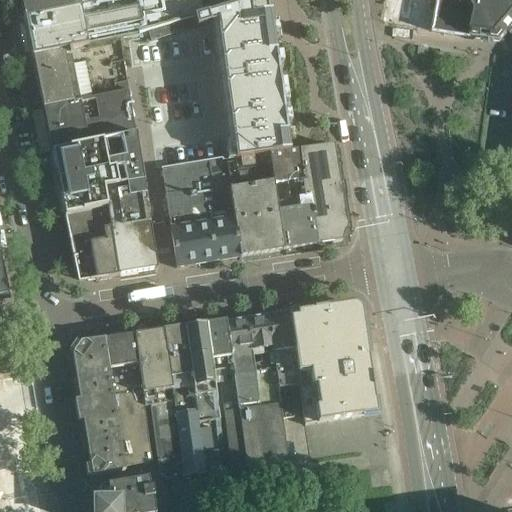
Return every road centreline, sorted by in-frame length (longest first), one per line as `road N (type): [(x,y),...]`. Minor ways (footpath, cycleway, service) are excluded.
road 1 (residential): [(41,322),(394,269)]
road 2 (residential): [(41,322),(0,96)]
road 3 (residential): [(70,511),(41,322)]
road 4 (tertiary): [(394,269),(362,95)]
road 5 (tertiary): [(413,416),(394,269)]
